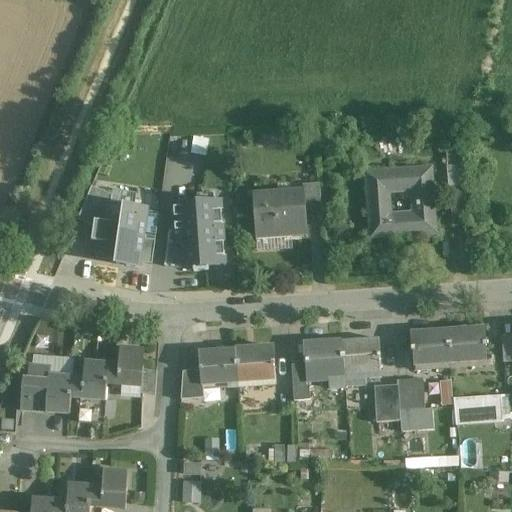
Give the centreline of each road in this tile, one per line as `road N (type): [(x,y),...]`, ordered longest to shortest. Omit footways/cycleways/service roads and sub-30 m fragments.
road 1 (unclassified): [(175,312),(511,293)]
road 2 (unclassified): [(0,281),(175,312)]
road 3 (residential): [(165,446),(25,442)]
road 4 (residential): [(175,312),(165,446)]
